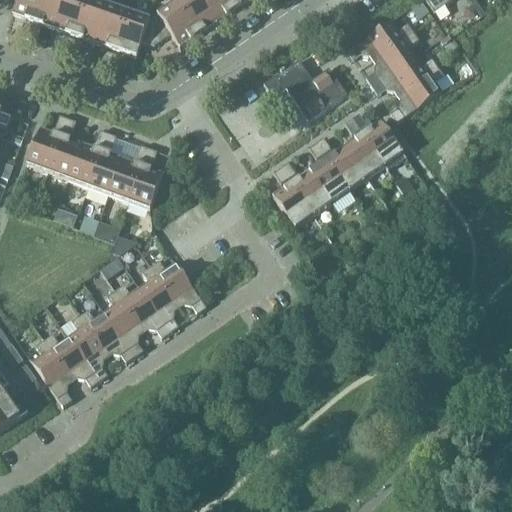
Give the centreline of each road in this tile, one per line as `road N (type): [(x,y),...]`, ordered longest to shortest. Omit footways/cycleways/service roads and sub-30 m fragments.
road 1 (residential): [(179,95),(282,270),(91,405),(81,432),(0,488)]
road 2 (residential): [(0,60),(133,107),(179,95)]
road 3 (residential): [(179,95),(308,0)]
